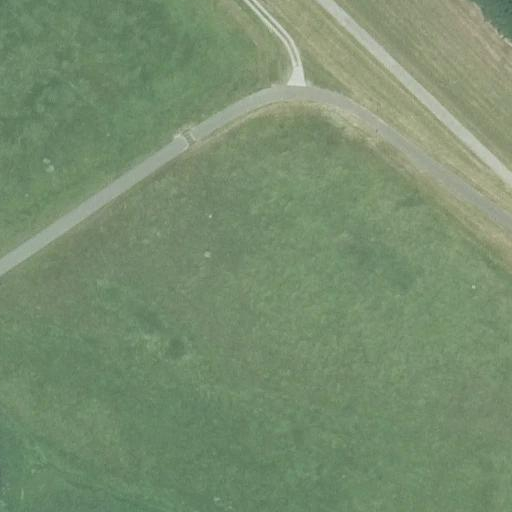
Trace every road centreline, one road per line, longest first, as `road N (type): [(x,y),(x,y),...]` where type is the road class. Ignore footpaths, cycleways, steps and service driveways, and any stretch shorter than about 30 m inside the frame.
road 1 (unclassified): [(299,91),(263,95),(229,111),(0,264)]
road 2 (unclassified): [(511,223),(352,105),(299,91)]
